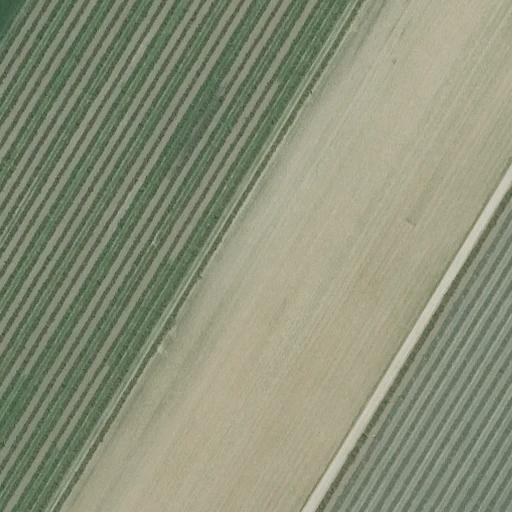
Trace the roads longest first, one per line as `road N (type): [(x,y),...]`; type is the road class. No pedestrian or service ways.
road 1 (track): [(45,511),(355,0)]
road 2 (track): [(511,169),(309,511)]
